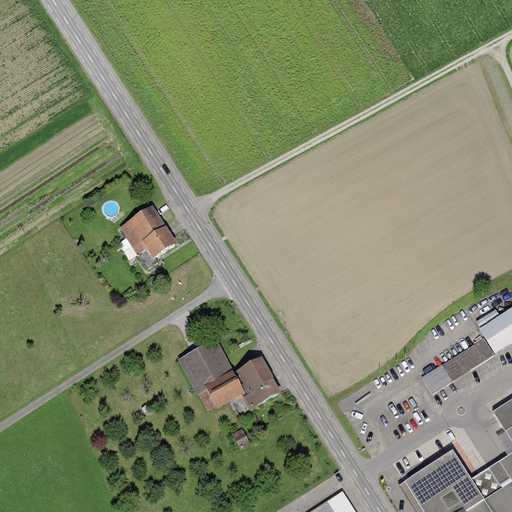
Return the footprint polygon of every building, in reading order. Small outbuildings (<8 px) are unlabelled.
[(154,208),(120,229),(138,258),(148,251),(155,263),(179,249),(154,208)] [(511,347),(511,310),(481,330),(498,356),(511,347)] [(484,340),(422,379),(433,396),(495,357),(484,340)] [(217,342),(179,363),(207,413),(214,409),(217,414),(243,400),(251,414),(282,396),(262,361),(236,376),(217,342)] [(503,406),(499,398),(489,404),(493,412),(503,406)] [(455,453),(406,485),(423,511),(511,511),(511,402),(493,415),(511,443),(511,457),(474,482),(455,453)] [(243,431),(232,436),(240,452),(251,447),(243,431)] [(355,511),(343,493),(313,511),(355,511)]
